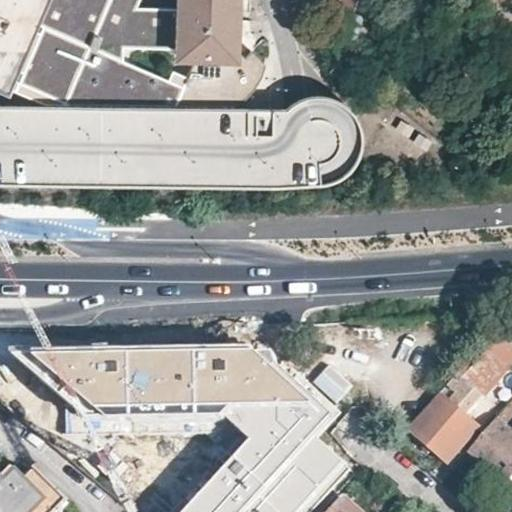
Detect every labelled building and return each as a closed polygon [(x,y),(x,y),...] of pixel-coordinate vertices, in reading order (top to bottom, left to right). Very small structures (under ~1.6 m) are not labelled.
[(0,0),(0,73),(72,104),(159,141),(173,109),(190,114),(208,114),(225,109),(231,105),(240,101),(250,92),(259,78),(265,63),(252,50),(246,56),(237,47),(234,50),(228,56),(195,55),(183,84),(126,60),(127,47),(175,49),(176,6),(139,5),(141,0),(0,0)] [(176,0),(176,6),(175,49),(182,55),(195,55),(228,56),(234,50),(235,0),(176,0)] [(340,0),(321,48),(335,54),(356,0),(340,0)] [(0,99),(0,178),(283,181),(313,179),(328,176),(335,173),(347,163),(355,150),(357,134),(355,119),(347,106),(342,100),(328,93),(313,90),(298,93),(283,101),(240,101),(231,105),(225,109),(208,114),(190,114),(173,109),(159,141),(72,104),(59,100),(0,99)] [(498,328),(487,318),(466,328),(483,345),(498,328)] [(511,363),(511,351),(500,341),(447,398),(443,394),(411,429),(449,461),(478,427),(465,415),(511,363)] [(275,357),(25,362),(68,410),(68,434),(210,436),(239,464),(187,511),(315,511),(352,472),(321,444),(343,416),(281,372),(275,357)] [(511,400),(469,451),(507,484),(511,477),(511,427),(507,423),(511,416),(511,400)] [(0,511),(61,511),(69,505),(38,474),(27,485),(19,476),(12,483),(5,476),(1,481),(0,479),(0,511)] [(359,511),(345,499),(333,511),(359,511)]
